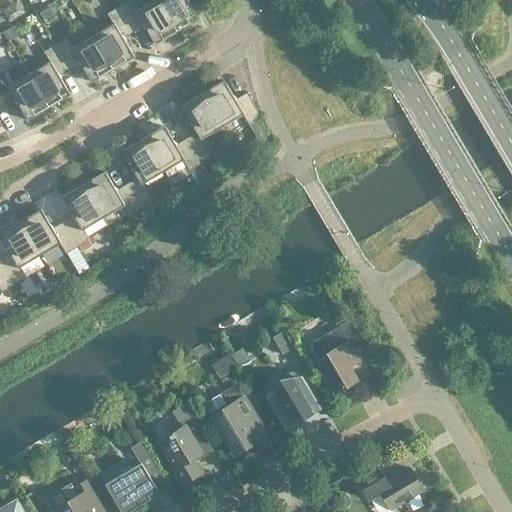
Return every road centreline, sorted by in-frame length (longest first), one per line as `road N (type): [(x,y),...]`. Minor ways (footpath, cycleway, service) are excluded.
road 1 (secondary): [(358,0),(511,261)]
road 2 (residential): [(227,511),(432,389)]
road 3 (residential): [(96,125),(245,27),(240,0)]
road 4 (secondary): [(511,149),(422,0)]
road 5 (residential): [(504,511),(432,389)]
road 6 (residential): [(0,201),(96,125)]
